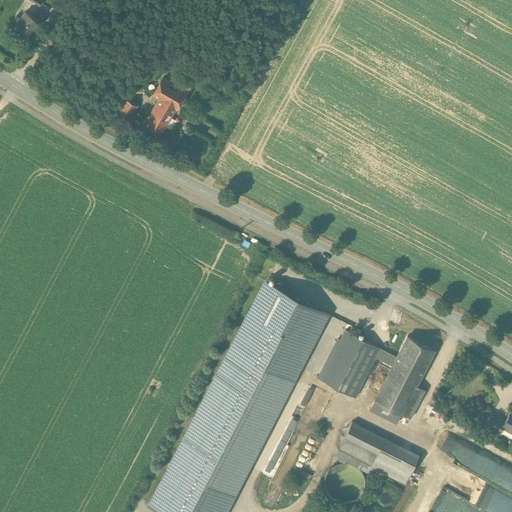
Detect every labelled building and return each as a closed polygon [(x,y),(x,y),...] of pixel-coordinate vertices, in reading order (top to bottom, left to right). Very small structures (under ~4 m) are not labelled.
[(41,20),(25,10),(15,26),(30,36),(41,20)] [(159,97),(155,104),(143,124),(160,135),(176,108),(177,108),(186,92),(163,78),(153,94),(159,97)] [(138,105),(126,98),(118,110),(130,117),(138,105)] [(267,281),(239,335),(238,335),(151,504),(166,511),(223,511),(321,325),(327,313),(295,296),(293,288),(279,281),(271,283),(267,281)] [(382,347),(346,328),(320,379),(355,397),(376,357),(382,347)] [(436,350),(409,336),(398,356),(395,362),(422,376),(436,350)] [(382,347),(376,357),(393,366),(395,362),(398,356),(382,347)] [(422,376),(395,362),(393,366),(370,409),(397,423),(402,414),(409,400),(422,376)] [(418,405),(409,400),(402,414),(411,418),(418,405)] [(511,408),(505,420),(502,426),(511,431),(511,408)] [(439,420),(442,415),(432,409),(429,415),(439,420)] [(505,420),(491,412),(485,424),(499,432),(502,426),(505,420)] [(290,414),(263,473),(273,477),(300,419),(290,414)] [(385,438),(352,421),(344,436),(377,453),(385,438)] [(260,456),(268,460),(283,427),(275,423),(260,456)] [(377,453),(344,436),(338,449),(371,466),(377,453)] [(391,441),(385,438),(377,453),(384,456),(391,441)] [(419,455),(391,441),(384,456),(411,470),(419,455)] [(384,456),(377,453),(371,466),(405,483),(411,470),(384,456)] [(364,490),(365,482),(363,474),(359,468),(352,463),(344,462),(337,463),(330,468),(326,475),(324,482),(326,490),(330,497),(337,501),(345,503),(353,501),(359,496),(364,490)] [(453,465),(443,490),(482,505),(486,494),(490,495),(495,482),(453,465)]
